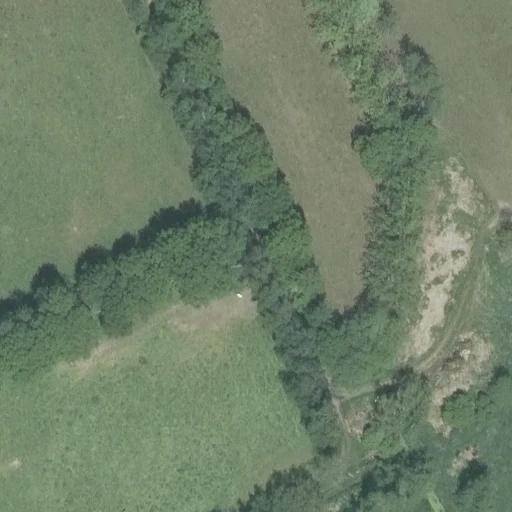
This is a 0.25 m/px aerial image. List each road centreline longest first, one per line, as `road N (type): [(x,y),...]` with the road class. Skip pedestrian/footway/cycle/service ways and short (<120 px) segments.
road 1 (track): [(271,511),(337,470),(142,0)]
road 2 (track): [(325,0),(389,159),(398,233),(378,316),(341,357),(299,374)]
road 3 (track): [(246,239),(0,355)]
